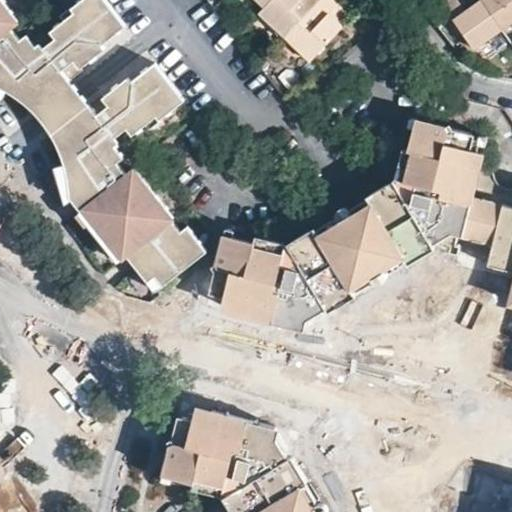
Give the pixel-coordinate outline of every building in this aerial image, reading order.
[(0,0),(0,85),(14,93),(35,109),(71,80),(63,70),(76,60),(82,68),(107,49),(104,44),(128,25),(107,0),(82,0),(74,7),(77,10),(52,30),(58,37),(45,47),(41,43),(37,45),(28,34),(22,39),(13,29),(19,23),(0,0)] [(254,0),(264,9),(272,0),(254,0)] [(272,0),(264,9),(260,14),(285,38),(321,0),(272,0)] [(330,0),(321,0),(285,38),(309,61),(341,27),(336,22),(326,12),(334,4),(330,0)] [(455,19),(466,11),(458,0),(442,0),(441,1),(451,14),(455,19)] [(475,47),(504,29),(483,0),(482,0),(466,11),(455,19),(475,47)] [(511,23),(511,0),(483,0),(504,29),(511,23)] [(326,12),(336,22),(343,13),(334,4),(326,12)] [(125,157),(116,145),(120,141),(117,138),(128,128),(134,134),(159,115),(162,118),(186,99),(157,63),(133,82),(130,78),(105,97),(110,105),(99,113),(91,104),(54,134),(61,147),(66,161),(70,180),(72,196),(125,259),(130,256),(158,290),(209,251),(190,226),(184,230),(134,168),(127,173),(119,163),(125,157)] [(81,92),(71,80),(35,109),(44,121),(54,134),(91,104),(81,92)] [(487,153),(472,149),(476,133),(413,117),(396,179),(288,244),(230,230),(210,307),(254,318),(282,325),(306,331),(308,320),(328,308),(330,310),(331,311),(437,249),(436,247),(435,244),(454,233),(471,237),(495,244),(511,177),(511,173),(510,173),(483,166),(487,153)] [(511,177),(495,244),(490,264),(511,270),(511,297),(510,304),(511,304),(511,177)] [(258,421),(229,415),(184,403),(177,427),(165,423),(158,450),(170,454),(164,479),(228,496),(237,511),(328,511),(306,473),(295,455),(290,457),(279,438),(281,428),(258,421)]
